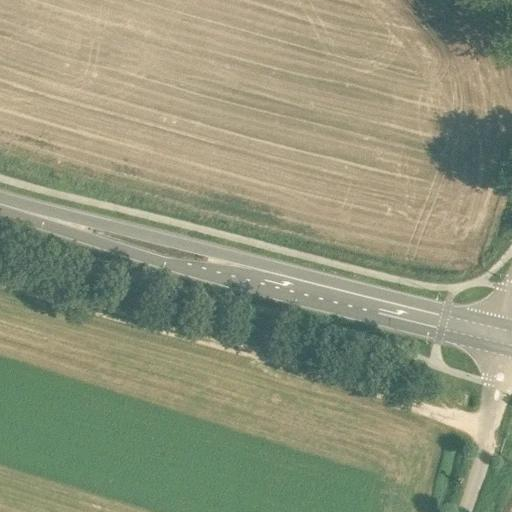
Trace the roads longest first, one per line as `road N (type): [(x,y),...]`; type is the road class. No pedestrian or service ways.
road 1 (track): [(0,280),(487,429)]
road 2 (secondary): [(226,268),(505,339)]
road 3 (unclassified): [(461,511),(505,339)]
road 4 (secondary): [(79,227),(112,249),(181,268),(226,268)]
road 5 (secondary): [(226,268),(117,228),(79,227)]
